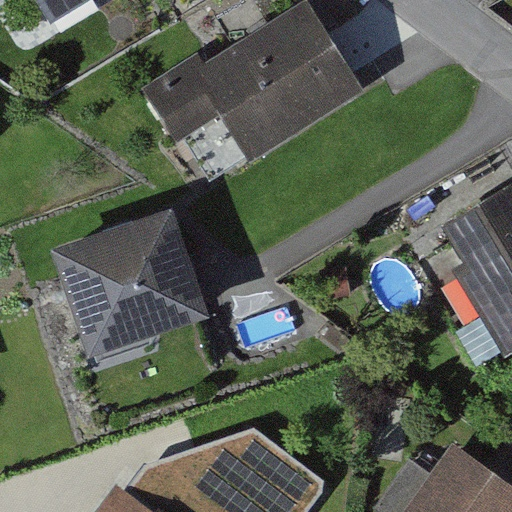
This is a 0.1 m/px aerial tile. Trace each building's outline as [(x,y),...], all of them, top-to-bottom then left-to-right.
[(20,0),(41,35),(98,0),(20,0)] [(170,104),(221,189),(371,98),(320,13),(170,104)] [(502,362),(511,356),(511,185),(426,237),(502,362)] [(47,266),(83,365),(204,321),(167,222),(47,266)] [(511,511),(511,487),(459,450),(415,511),(511,511)] [(103,511),(140,511),(116,495),(103,511)]
